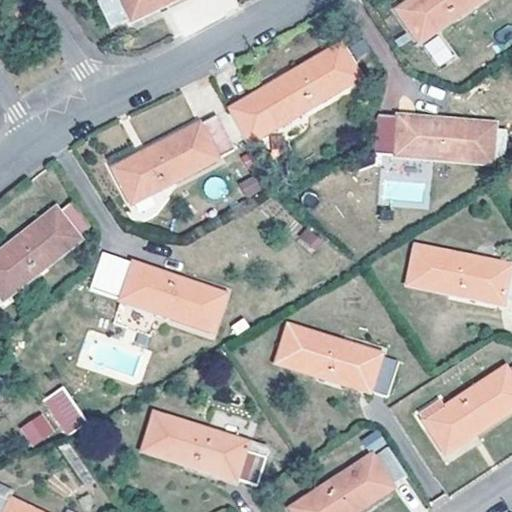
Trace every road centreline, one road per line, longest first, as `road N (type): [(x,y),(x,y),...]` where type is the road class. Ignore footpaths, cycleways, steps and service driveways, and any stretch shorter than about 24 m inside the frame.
road 1 (residential): [(109,103),(293,0)]
road 2 (residential): [(109,103),(39,0)]
